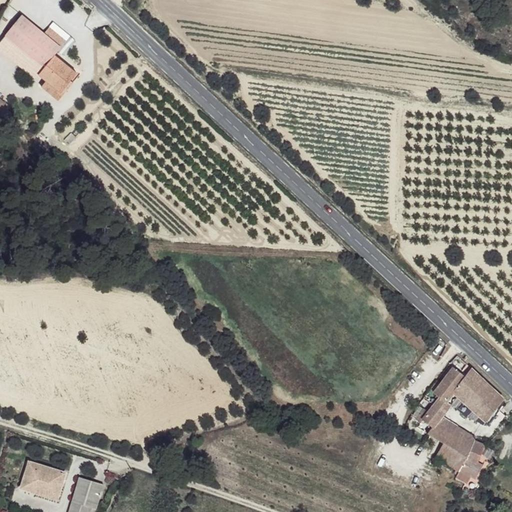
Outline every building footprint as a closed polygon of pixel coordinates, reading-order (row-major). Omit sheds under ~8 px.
[(44,33),(22,15),(3,36),(43,67),(38,76),(45,81),(60,93),(64,97),(71,86),(81,75),(53,55),(60,47),(44,33)] [(70,37),(53,21),(44,33),(60,47),(70,37)] [(45,81),(41,88),(57,102),(60,93),(45,81)] [(0,114),(1,115),(10,103),(0,96),(0,114)] [(502,400),(470,370),(463,377),(456,369),(434,394),(440,398),(430,410),(441,417),(451,405),(446,400),(455,394),(485,420),(502,400)] [(428,413),(422,411),(417,421),(420,424),(422,421),(431,428),(441,417),(430,410),(428,413)] [(475,437),(441,417),(431,428),(427,433),(440,442),(434,456),(458,472),(475,437)] [(486,448),(475,437),(458,472),(455,478),(467,488),(474,481),(483,467),(477,461),(486,448)] [(61,473),(25,461),(17,487),(53,499),(61,473)] [(100,486),(76,478),(70,501),(93,509),(100,486)] [(505,511),(508,508),(498,503),(495,510),(499,511),(505,511)]
